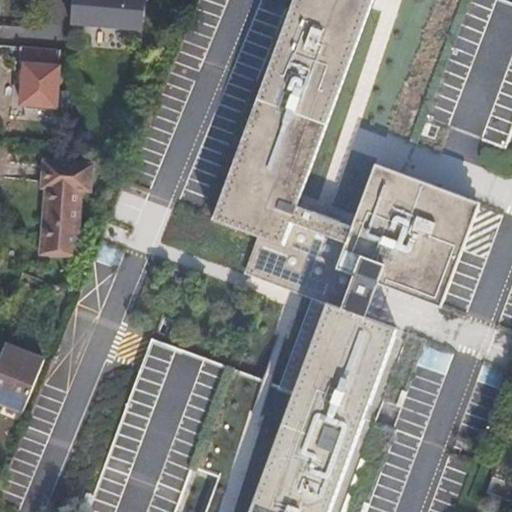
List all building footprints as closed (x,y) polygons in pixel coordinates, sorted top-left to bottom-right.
[(71,0),(71,24),(86,25),(86,27),(125,31),(125,29),(141,30),(141,0),(71,0)] [(326,511),(394,330),(365,319),(371,303),(378,285),(441,308),(480,205),(375,166),(353,228),(311,212),(298,207),(325,129),(372,0),(292,0),(212,220),(267,241),(254,276),(297,293),(309,297),(276,386),(151,339),(85,511),(326,511)] [(365,99),(504,148),(511,126),(511,6),(495,0),(400,0),(397,9),(365,99)] [(20,105),(55,108),(59,52),(20,49),(19,63),(23,64),(20,105)] [(50,193),(47,249),(74,251),(78,195),(89,195),(91,170),(46,167),(44,192),(50,193)] [(0,405),(23,415),(45,363),(9,347),(0,369),(0,405)] [(511,503),(511,486),(492,479),(487,494),(506,501),(511,503)]
